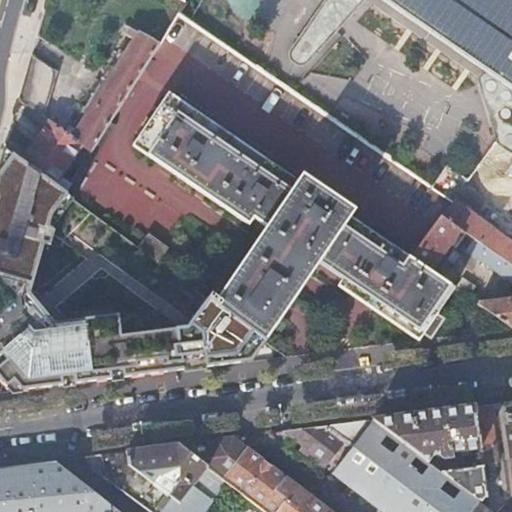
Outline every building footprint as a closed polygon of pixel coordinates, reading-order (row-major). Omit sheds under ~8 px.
[(326,0),(290,53),(289,56),(290,59),(292,63),(295,66),(299,68),(302,68),(305,67),(307,67),(368,0),(326,0)] [(511,0),(398,0),(439,28),(511,78),(511,0)] [(454,203),(392,160),(244,57),(190,21),(179,13),(159,45),(125,25),(122,31),(135,39),(125,54),(120,51),(101,81),(82,109),(88,113),(77,131),(69,126),(64,133),(81,145),(92,152),(130,93),(158,112),(134,146),(250,224),(254,217),(267,227),(217,298),(211,294),(207,299),(264,341),(319,262),(343,278),(339,285),(418,341),(423,334),(430,339),(444,319),(437,313),(454,288),(435,275),(411,259),(443,217),(444,217),(454,203)] [(18,101),(26,106),(42,117),(55,70),(31,54),(18,101)] [(479,82),(498,145),(511,154),(511,85),(493,73),(491,72),(489,72),(487,72),(484,73),(482,75),(480,78),(479,80),(479,82)] [(40,135),(35,141),(67,165),(81,145),(64,133),(42,117),(26,106),(22,115),(43,130),(40,135)] [(11,141),(7,150),(65,193),(71,185),(59,176),(67,165),(35,141),(27,153),(11,141)] [(511,154),(498,145),(496,144),(469,182),(511,210),(511,154)] [(40,233),(68,195),(65,193),(7,150),(5,148),(0,164),(0,357),(5,363),(0,367),(0,381),(9,392),(37,389),(250,362),(264,341),(207,299),(186,328),(120,336),(117,315),(53,323),(22,300),(36,250),(43,252),(48,235),(40,233)] [(511,240),(456,201),(454,203),(444,217),(468,234),(477,240),(511,264),(511,240)] [(435,275),(468,234),(444,217),(443,217),(411,259),(435,275)] [(147,234),(138,247),(158,262),(167,249),(147,234)] [(511,264),(477,240),(469,251),(511,280),(511,299),(476,303),(511,328),(511,264)] [(460,279),(454,288),(467,297),(474,288),(460,279)] [(498,405),(491,406),(497,461),(482,463),(482,465),(487,506),(493,510),(511,494),(511,453),(506,404),(498,405)] [(491,406),(475,408),(480,447),(482,463),(497,461),(491,406)] [(373,421),(487,506),(482,465),(463,467),(461,450),(480,447),(475,408),(449,411),(373,421)] [(495,511),(493,510),(487,506),(373,421),(355,423),(286,432),(309,449),(305,454),(324,468),(344,442),(352,449),(333,474),(384,511),(329,511),(284,478),(278,485),(244,459),(250,451),(234,439),(195,444),(177,446),(227,484),(264,511),(495,511)] [(205,511),(227,484),(177,446),(157,448),(88,457),(95,469),(151,511),(205,511)] [(278,485),(284,478),(250,451),(244,459),(278,485)] [(30,464),(0,468),(0,511),(120,511),(55,461),(30,464)] [(511,511),(511,494),(493,510),(495,511),(511,511)]
